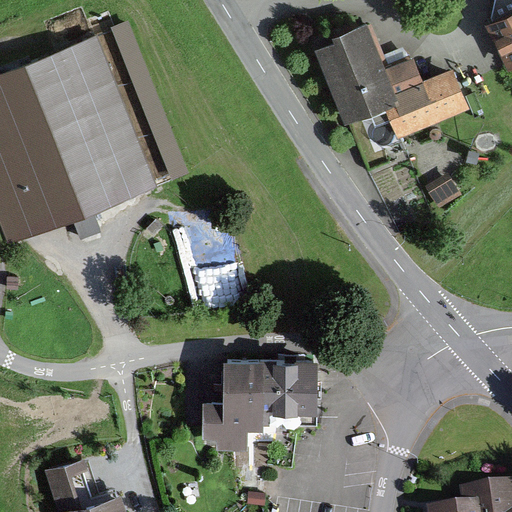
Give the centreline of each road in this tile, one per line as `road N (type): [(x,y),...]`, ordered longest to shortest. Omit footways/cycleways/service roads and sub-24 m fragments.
road 1 (tertiary): [(221,0),(345,199),(452,338)]
road 2 (unclassified): [(452,338),(180,353),(119,364)]
road 3 (unclassified): [(452,338),(394,443),(381,511)]
road 4 (residential): [(152,511),(119,364)]
road 5 (unclassified): [(119,364),(67,373),(0,350)]
